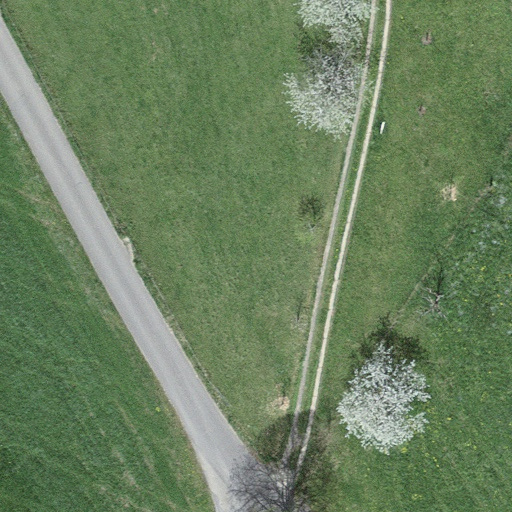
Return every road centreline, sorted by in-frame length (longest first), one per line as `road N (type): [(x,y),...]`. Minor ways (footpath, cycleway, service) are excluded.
road 1 (unclassified): [(0,53),(224,461),(273,511)]
road 2 (track): [(381,0),(293,458),(273,476),(245,484)]
